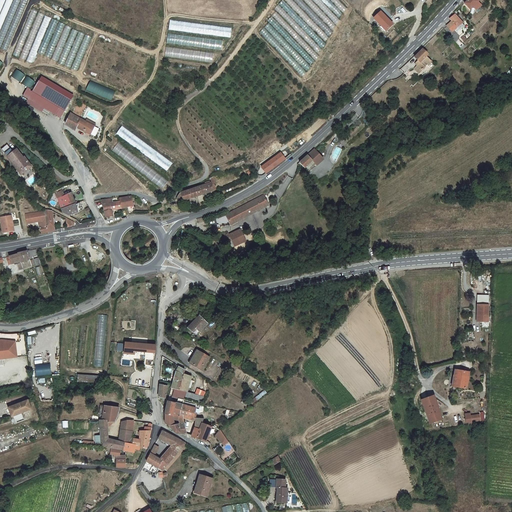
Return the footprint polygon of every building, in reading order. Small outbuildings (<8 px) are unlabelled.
[(0,0),(0,47),(8,50),(26,0),(0,0)] [(283,0),(279,4),(322,48),(326,44),(283,0)] [(292,0),(284,0),(324,41),(328,37),(292,0)] [(301,0),(293,0),(328,36),(332,32),(301,0)] [(310,0),(302,0),(331,29),(335,25),(310,0)] [(319,0),(312,0),(335,24),(339,20),(319,0)] [(328,0),(320,0),(338,18),(342,14),(328,0)] [(338,0),(330,0),(342,12),(346,8),(338,0)] [(479,0),(466,0),(466,1),(464,3),(471,9),(477,2),(479,0)] [(471,9),(464,3),(462,6),(472,15),(481,5),(477,2),(471,9)] [(278,5),(274,9),(317,53),(321,49),(278,5)] [(14,55),(19,57),(36,11),(31,9),(14,55)] [(276,12),(272,15),(315,60),(319,56),(276,12)] [(392,24),(380,12),(373,19),(385,31),(392,24)] [(462,23),(454,14),(451,17),(450,19),(452,21),(446,26),(452,32),(455,29),(462,23)] [(271,17),(267,20),(310,65),(314,61),(271,17)] [(170,19),(168,30),(231,38),(232,27),(170,19)] [(269,23),(265,27),(306,71),(311,67),(269,23)] [(57,61),(71,27),(65,24),(51,59),(57,61)] [(70,67),(83,33),(78,31),(79,30),(72,28),(59,63),(70,67)] [(264,28),(260,32),(301,76),(305,72),(264,28)] [(168,33),(167,43),(222,50),(223,40),(168,33)] [(85,34),(71,68),(77,71),(91,36),(85,34)] [(437,39),(435,36),(432,39),(430,41),(429,42),(432,45),(437,39)] [(166,46),(165,57),(213,63),(215,53),(166,46)] [(429,55),(423,49),(414,57),(419,62),(414,67),(418,72),(421,69),(422,70),(424,68),(423,67),(428,63),(429,64),(431,62),(427,56),(429,55)] [(14,69),(11,77),(21,81),(24,72),(14,69)] [(44,97),(60,107),(65,110),(74,96),(41,76),(33,91),(44,97)] [(86,90),(111,100),(115,91),(90,80),(86,90)] [(39,104),(44,97),(33,91),(26,87),(22,94),(29,98),(39,104)] [(55,114),(60,107),(44,97),(39,104),(45,108),(55,114)] [(39,104),(29,98),(26,102),(42,112),(45,108),(39,104)] [(60,107),(55,114),(61,117),(65,110),(60,107)] [(100,129),(71,115),(70,117),(68,121),(65,126),(76,132),(77,129),(90,136),(91,134),(96,137),(100,129)] [(122,126),(116,133),(166,171),(172,163),(122,126)] [(118,143),(112,150),(161,189),(167,182),(118,143)] [(12,151),(7,144),(1,149),(17,172),(28,164),(20,154),(19,155),(15,149),(12,151)] [(319,156),(314,150),(306,157),(303,161),(300,163),(299,164),(303,170),(306,172),(315,165),(312,162),(319,156)] [(261,168),(266,174),(270,171),(275,167),(280,164),(283,161),(285,159),(281,153),(261,168)] [(315,165),(306,172),(307,174),(315,168),(314,166),(315,166),(316,167),(323,161),(319,156),(312,162),(315,165)] [(30,167),(28,164),(17,172),(20,175),(30,167)] [(211,187),(210,184),(198,188),(186,191),(180,193),(184,202),(197,198),(216,193),(213,186),(211,187)] [(61,191),(55,194),(57,199),(64,197),(61,191)] [(64,197),(57,199),(61,209),(66,207),(75,205),(74,203),(71,194),(64,197)] [(106,201),(102,202),(107,219),(114,218),(113,216),(112,211),(123,209),(134,207),(132,197),(120,200),(121,201),(113,204),(112,200),(106,201)] [(269,207),(263,197),(226,216),(231,226),(269,207)] [(66,207),(61,209),(63,213),(66,214),(68,216),(69,216),(78,214),(75,205),(66,207)] [(49,233),(45,209),(40,210),(42,221),(44,227),(41,228),(42,235),(44,234),(49,233)] [(51,232),(55,231),(51,210),(50,210),(45,209),(49,233),(51,232)] [(28,224),(40,222),(42,221),(40,210),(26,214),(27,219),(28,224)] [(0,219),(3,234),(14,232),(13,223),(11,223),(10,217),(0,219)] [(243,236),(240,230),(229,235),(232,241),(243,236)] [(246,242),(243,236),(232,241),(235,247),(246,242)] [(35,251),(28,252),(30,261),(34,260),(34,257),(39,255),(38,250),(35,251)] [(25,252),(19,254),(20,256),(22,265),(24,270),(33,267),(30,261),(28,252),(25,252)] [(22,265),(20,256),(8,259),(10,264),(18,261),(19,266),(22,265)] [(487,298),(479,297),(478,323),(487,323),(487,298)] [(199,316),(188,328),(194,332),(197,329),(200,332),(208,323),(199,316)] [(69,346),(67,339),(65,363),(70,363),(71,353),(72,356),(72,360),(76,361),(76,357),(78,358),(79,352),(76,352),(76,348),(76,347),(77,332),(78,336),(79,328),(74,328),(74,331),(73,327),(68,326),(67,339),(71,339),(71,336),(73,335),(72,346),(69,346)] [(485,333),(467,333),(467,343),(485,343),(485,333)] [(0,339),(0,358),(17,357),(14,341),(1,340),(0,339)] [(141,352),(142,345),(126,344),(125,352),(124,353),(132,354),(132,352),(141,352)] [(148,353),(149,345),(142,345),(141,352),(148,353)] [(190,362),(192,364),(199,351),(197,350),(190,362)] [(199,351),(192,364),(204,370),(211,358),(199,351)] [(50,363),(35,365),(36,376),(51,374),(50,363)] [(170,385),(170,387),(177,390),(184,374),(185,371),(177,366),(175,368),(178,370),(170,385)] [(457,370),(456,376),(458,377),(456,386),(468,388),(470,372),(457,370)] [(101,375),(78,374),(77,382),(100,383),(101,375)] [(184,374),(177,390),(184,391),(192,376),(184,374)] [(177,390),(170,387),(168,396),(176,398),(183,399),(184,396),(184,394),(184,391),(177,390)] [(184,396),(183,399),(192,401),(196,401),(198,396),(195,394),(189,392),(184,391),(184,394),(184,396)] [(434,396),(422,401),(432,424),(444,419),(434,396)] [(8,409),(11,417),(31,409),(27,401),(8,409)] [(182,403),(167,401),(166,406),(166,410),(166,412),(174,414),(175,407),(181,409),(182,403)] [(196,407),(182,403),(181,409),(179,414),(182,414),(182,420),(195,421),(195,418),(196,412),(194,412),(196,407)] [(104,410),(99,411),(97,420),(99,420),(108,421),(111,422),(113,422),(114,414),(117,414),(119,408),(105,406),(104,410)] [(179,414),(181,409),(175,407),(174,414),(166,412),(165,415),(165,417),(166,420),(166,422),(166,424),(168,425),(169,426),(170,427),(173,427),(172,420),(178,421),(183,421),(182,420),(182,414),(179,414)] [(481,414),(470,416),(471,422),(482,421),(481,414)] [(99,420),(99,433),(97,445),(101,446),(108,448),(112,448),(123,451),(124,444),(133,446),(133,442),(134,438),(132,438),(132,432),(120,430),(117,430),(117,436),(118,437),(121,437),(120,442),(118,442),(105,440),(108,421),(99,420)] [(132,432),(133,420),(132,420),(128,421),(123,422),(121,426),(120,430),(132,432)] [(206,443),(212,427),(202,424),(201,426),(200,430),(193,429),(192,437),(197,439),(200,440),(203,441),(205,442),(206,443)] [(173,427),(170,427),(173,431),(177,434),(183,435),(186,435),(187,436),(184,425),(179,426),(173,427)] [(227,440),(219,428),(215,437),(223,446),(227,440)] [(147,447),(148,440),(150,434),(151,430),(141,430),(140,438),(134,438),(133,442),(133,446),(134,446),(138,447),(138,448),(146,449),(147,447)] [(181,450),(186,444),(181,441),(178,439),(174,436),(169,434),(165,432),(163,431),(162,431),(156,440),(159,441),(161,439),(172,444),(174,445),(181,450)] [(123,451),(125,451),(132,453),(134,446),(133,446),(124,444),(123,451)] [(158,468),(159,469),(162,470),(167,465),(174,458),(181,450),(174,445),(172,444),(170,446),(160,459),(163,461),(158,468)] [(153,446),(149,453),(153,455),(157,448),(153,446)] [(112,448),(108,448),(108,455),(115,456),(117,456),(117,452),(113,452),(112,448)] [(145,461),(158,468),(163,461),(160,459),(153,455),(149,453),(148,456),(146,459),(145,461)] [(274,465),(281,461),(278,456),(272,459),(274,465)] [(171,468),(178,461),(174,458),(167,465),(171,468)] [(206,499),(211,482),(199,477),(197,483),(199,484),(195,496),(206,499)] [(285,479),(276,479),(276,487),(278,488),(277,501),(287,502),(287,488),(285,488),(285,479)]
